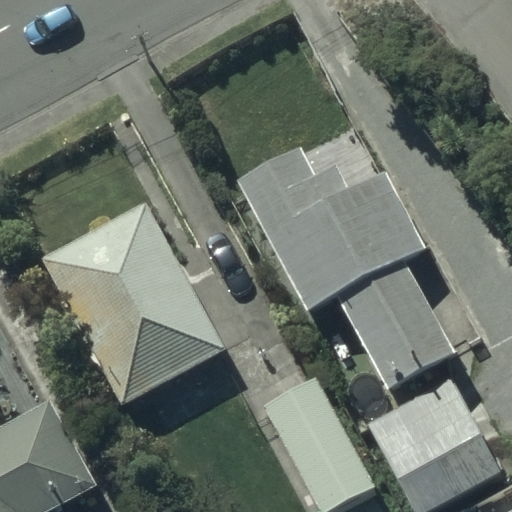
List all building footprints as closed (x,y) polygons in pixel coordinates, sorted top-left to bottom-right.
[(299,160),(236,192),(306,325),(337,309),(387,403),(455,367),(406,275),(424,265),(383,187),(351,204),(338,180),(315,192),(299,160)] [(145,214),(47,271),(124,418),(228,359),(145,214)] [(316,388),(263,416),(315,511),(353,511),(376,500),(316,388)] [(453,388),(369,433),(408,511),(447,511),(502,485),(453,388)] [(0,433),(0,511),(75,511),(101,498),(56,414),(4,442),(0,433)]
